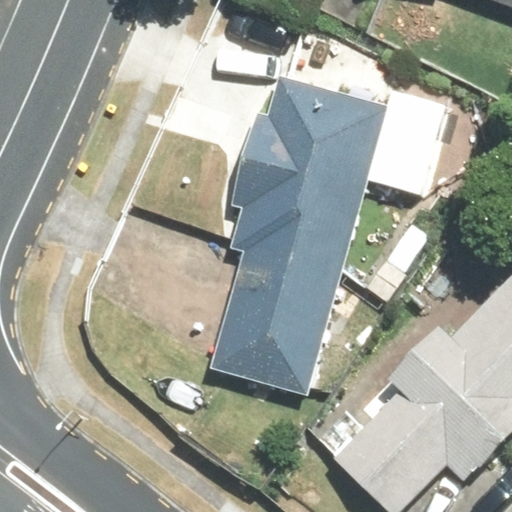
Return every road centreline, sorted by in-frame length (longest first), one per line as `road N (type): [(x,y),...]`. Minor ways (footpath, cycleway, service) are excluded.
road 1 (residential): [(0,391),(82,465),(117,511)]
road 2 (tertiary): [(67,0),(0,154)]
